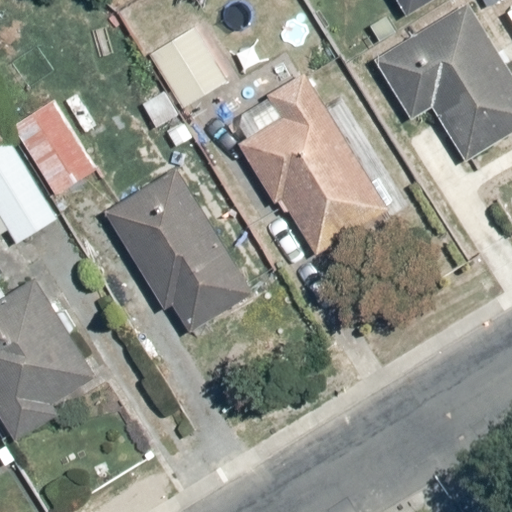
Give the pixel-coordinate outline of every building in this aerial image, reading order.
[(398,0),(405,11),(424,0),(398,0)] [(511,72),(469,2),(375,59),(411,118),(432,105),(465,158),(511,129),(511,72)] [(233,78),(199,22),(155,49),(189,104),(233,78)] [(280,113),(237,141),(274,200),(280,196),(316,253),(390,207),(305,70),(268,93),(280,113)] [(102,167),(58,93),(15,120),(59,193),(102,167)] [(61,215),(13,137),(0,144),(0,233),(10,227),(19,241),(61,215)] [(178,164),(103,209),(163,307),(172,302),(190,330),(255,290),(178,164)] [(0,410),(17,437),(61,409),(55,399),(98,371),(36,274),(0,297),(0,410)]
